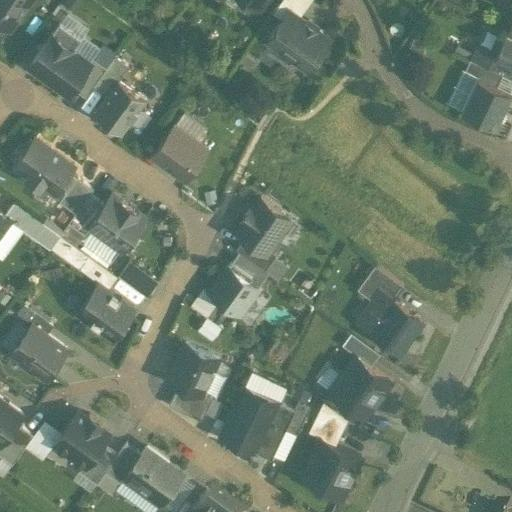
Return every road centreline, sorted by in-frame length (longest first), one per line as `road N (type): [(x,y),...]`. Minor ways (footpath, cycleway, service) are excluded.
road 1 (residential): [(128,378),(193,224),(29,102)]
road 2 (tertiary): [(511,250),(387,511)]
road 3 (residential): [(511,156),(419,110),(378,57),(351,0)]
road 4 (residential): [(289,511),(139,400),(128,378)]
